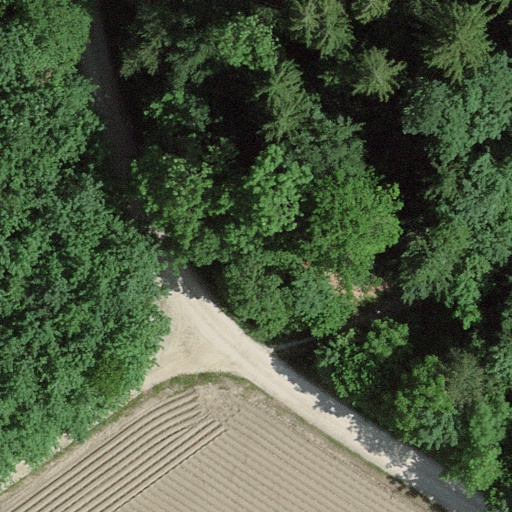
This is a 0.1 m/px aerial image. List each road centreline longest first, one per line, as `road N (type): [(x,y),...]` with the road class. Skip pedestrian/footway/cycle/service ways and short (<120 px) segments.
road 1 (track): [(80,0),(150,239),(188,303),(228,347),(481,511)]
road 2 (track): [(209,326),(0,476)]
